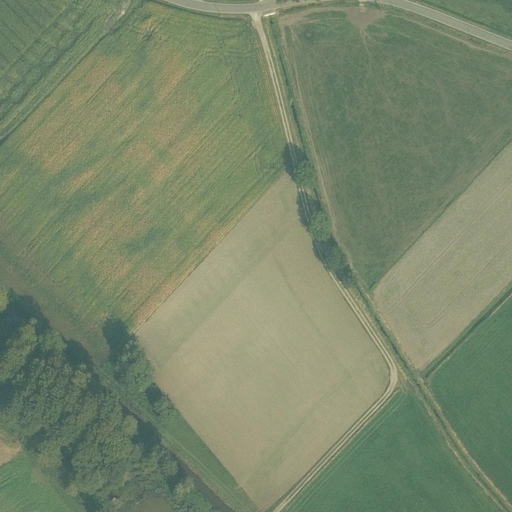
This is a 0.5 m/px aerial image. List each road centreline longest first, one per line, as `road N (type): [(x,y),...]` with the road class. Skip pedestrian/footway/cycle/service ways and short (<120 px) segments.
road 1 (track): [(398,390),(281,511)]
road 2 (tertiary): [(307,0),(217,10),(169,0)]
road 3 (tertiary): [(511,47),(386,0)]
